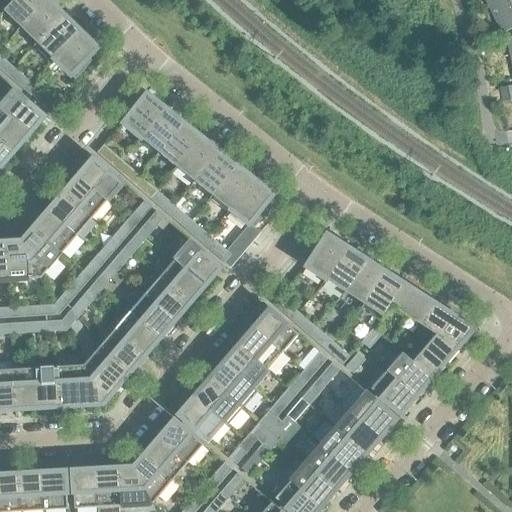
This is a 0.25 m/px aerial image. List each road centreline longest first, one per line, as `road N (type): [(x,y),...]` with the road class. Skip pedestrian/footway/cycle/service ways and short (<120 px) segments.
road 1 (residential): [(358,511),(506,342),(511,326),(508,313),(325,194)]
road 2 (residential): [(0,439),(116,432),(325,194)]
road 3 (residential): [(325,194),(143,52)]
road 4 (residential): [(0,207),(11,207),(143,52)]
